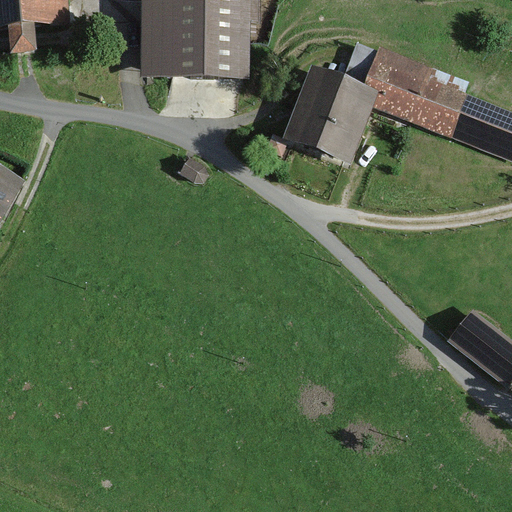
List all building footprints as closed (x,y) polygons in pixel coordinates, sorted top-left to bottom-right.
[(0,0),(0,29),(8,29),(10,53),(38,51),(36,27),(69,25),(67,0),(0,0)] [(142,0),(141,78),(250,80),(251,21),(260,21),(259,0),(142,0)] [(343,89),(309,77),(283,149),(345,171),(369,107),(511,159),(511,125),(462,108),(468,91),(357,51),(343,89)] [(190,158),(180,174),(195,183),(204,183),(209,174),(205,166),(190,158)] [(0,214),(15,191),(0,180),(0,214)] [(511,386),(511,350),(472,320),(451,348),(508,392),(511,386)]
